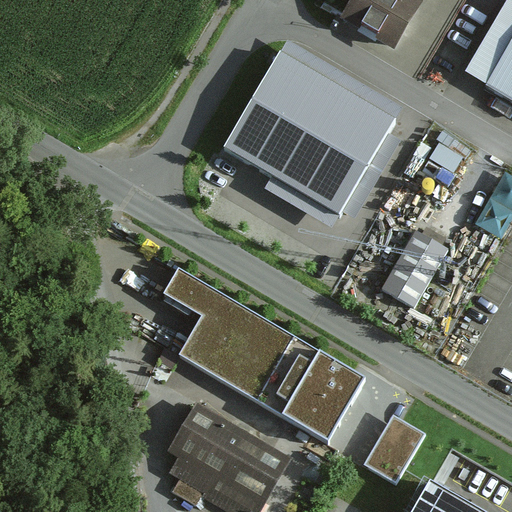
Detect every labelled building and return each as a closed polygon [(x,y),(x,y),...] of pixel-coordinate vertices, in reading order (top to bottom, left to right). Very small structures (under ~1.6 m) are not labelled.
[(419,3),(414,0),(351,0),(343,16),(393,46),(419,3)] [(511,0),(505,0),(462,75),(511,104),(511,0)] [(396,123),(278,55),(223,148),(341,217),(396,123)] [(441,143),(433,159),(457,170),(464,155),(441,143)] [(504,237),(511,223),(511,171),(507,169),(477,222),(504,237)] [(418,231),(384,290),(415,308),(449,249),(418,231)] [(365,378),(178,269),(166,291),(206,314),(182,355),(328,441),(365,378)] [(253,511),(282,464),(191,411),(165,454),(179,462),(172,473),(239,511),(253,511)] [(394,417),(366,465),(396,483),(424,435),(394,417)] [(482,511),(431,482),(413,511),(482,511)]
